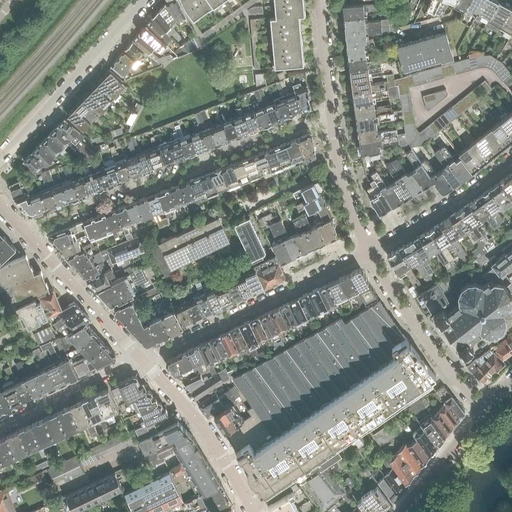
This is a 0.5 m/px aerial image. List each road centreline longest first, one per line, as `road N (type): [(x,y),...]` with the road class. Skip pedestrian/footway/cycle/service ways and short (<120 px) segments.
road 1 (residential): [(22,230),(330,115)]
road 2 (residential): [(368,252),(138,361)]
road 3 (residential): [(146,0),(0,158)]
road 4 (residential): [(368,252),(482,410)]
road 5 (residential): [(253,511),(202,427),(138,361)]
road 6 (residential): [(138,361),(22,230)]
road 7 (residential): [(511,158),(368,252)]
road 8 (residential): [(0,424),(138,361)]
road 9 (residential): [(368,252),(337,169),(330,115)]
road 10 (residential): [(482,410),(400,511)]
